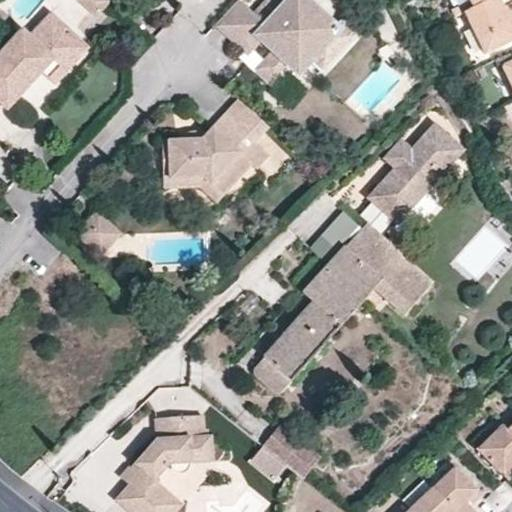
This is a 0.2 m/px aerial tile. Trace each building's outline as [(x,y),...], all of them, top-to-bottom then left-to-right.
[(111,2),(108,0),(75,0),(95,18),(111,2)] [(260,0),(253,8),(244,0),(235,0),(213,24),(242,51),(258,34),(269,45),(252,64),(268,79),(286,59),(295,67),(306,56),(315,47),(327,57),(347,35),(335,24),(308,0),(260,0)] [(511,6),(511,5),(511,0),(487,0),(474,7),(466,11),(486,52),(511,38),(511,23),(505,9),(511,6)] [(18,94),(39,72),(51,59),(63,59),(82,38),(50,10),(28,33),(21,27),(0,49),(0,100),(1,102),(6,107),(18,94)] [(342,17),(335,24),(347,35),(353,27),(342,17)] [(51,59),(39,72),(53,82),(88,45),(82,38),(63,59),(51,59)] [(315,47),(306,56),(318,66),(327,57),(315,47)] [(511,59),(501,65),(511,87),(511,59)] [(266,126),(237,99),(198,142),(161,142),(159,181),(199,180),(207,188),(218,199),(248,166),(252,170),(264,156),(250,143),(266,126)] [(467,153),(435,124),(412,150),(401,140),(382,162),(393,171),(366,201),(371,206),(392,224),(398,230),(467,153)] [(199,180),(159,181),(159,187),(207,188),(199,180)] [(126,232),(97,205),(75,230),(103,257),(126,232)] [(392,224),(371,206),(362,215),(383,234),(392,224)] [(366,227),(345,250),(381,285),(376,291),(405,316),(431,287),(434,284),(366,227)] [(329,267),(367,301),(376,291),(381,285),(345,250),(329,267)] [(280,397),(367,301),(329,267),(305,294),(315,303),(263,360),(263,361),(252,372),(252,378),(274,397),(280,397)] [(206,432),(205,418),(154,421),(157,441),(129,468),(119,479),(128,487),(114,503),(124,511),(180,511),(184,508),(158,483),(171,469),(216,466),(214,437),(214,432),(206,432)] [(288,467),(305,480),(323,457),(282,424),(263,447),(264,447),(288,467)] [(511,432),(510,431),(505,426),(480,449),(502,474),(511,465),(511,432)] [(288,467),(264,447),(250,463),(275,483),(288,467)] [(478,488),(456,465),(433,486),(458,511),(480,511),(476,506),(475,506),(467,499),(478,488)] [(511,465),(502,474),(506,478),(507,479),(511,474),(511,465)] [(458,511),(433,486),(411,507),(415,511),(458,511)] [(479,501),(485,495),(478,488),(467,499),(475,506),(479,501)]
